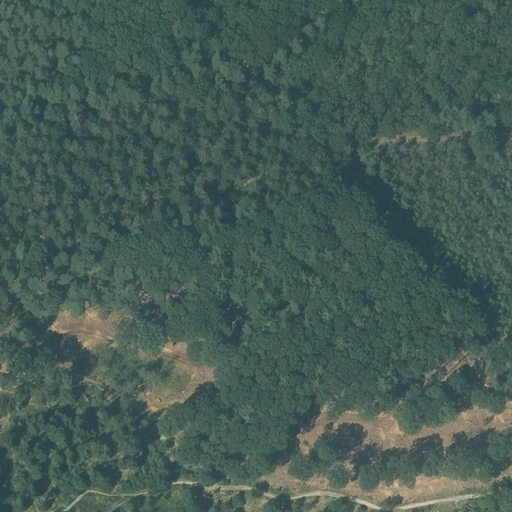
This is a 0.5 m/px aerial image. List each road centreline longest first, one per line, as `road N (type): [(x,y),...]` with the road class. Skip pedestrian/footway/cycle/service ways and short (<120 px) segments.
road 1 (track): [(511,366),(314,145)]
road 2 (track): [(314,145),(185,0)]
